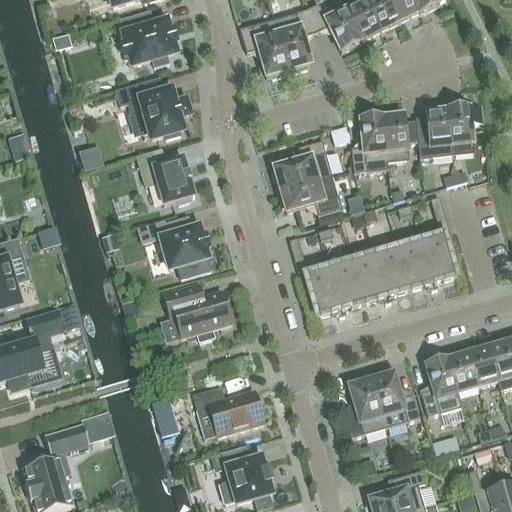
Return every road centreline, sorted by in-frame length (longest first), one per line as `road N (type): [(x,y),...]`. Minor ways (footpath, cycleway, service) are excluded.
road 1 (residential): [(291,365),(228,128)]
road 2 (residential): [(228,128),(453,64)]
road 3 (residential): [(511,302),(291,365)]
road 4 (residential): [(333,511),(291,365)]
road 5 (residential): [(228,128),(212,0)]
